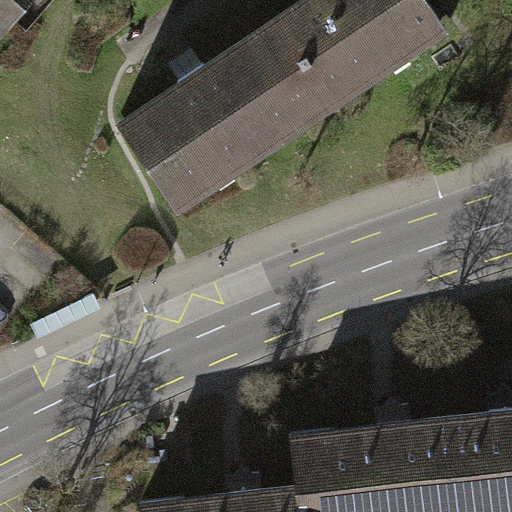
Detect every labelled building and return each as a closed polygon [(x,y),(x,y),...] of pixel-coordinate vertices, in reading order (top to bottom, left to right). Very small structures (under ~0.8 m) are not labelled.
[(0,0),(0,29),(25,0),(0,0)] [(299,0),(301,3),(249,37),(275,78),(289,69),(313,105),(436,25),(419,0),(299,0)] [(164,202),(313,105),(289,69),(275,78),(249,37),(198,70),(195,65),(172,81),(176,86),(115,126),(164,202)] [(450,419),(460,511),(511,511),(511,387),(504,382),(494,391),(485,392),(488,415),(450,419)] [(460,511),(450,419),(410,424),(407,401),(399,402),(389,395),(380,404),(373,405),(376,427),(331,432),(331,425),(294,429),(301,489),(303,511),(460,511)] [(303,511),(301,489),(260,493),(257,470),(249,471),(241,465),(232,473),(224,474),(226,496),(184,501),(183,493),(141,498),(142,511),(303,511)]
